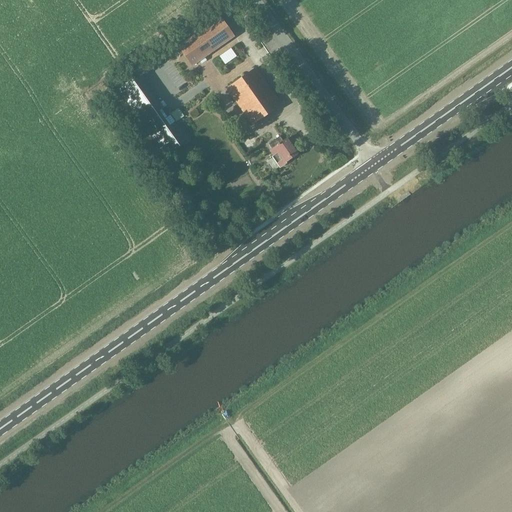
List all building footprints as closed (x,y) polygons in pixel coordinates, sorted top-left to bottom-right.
[(204,57),(234,37),(220,17),(190,38),(178,46),(192,66),(204,57)] [(252,125),(281,105),(255,68),(226,89),(252,125)] [(140,76),(120,90),(165,154),(185,140),(173,123),(175,122),(170,115),(167,117),(161,109),(163,108),(140,76)] [(294,95),(298,92),(294,87),(290,90),(294,95)] [(280,167),(297,154),(286,139),(283,142),(279,136),(268,144),(271,150),(269,151),(280,167)]
